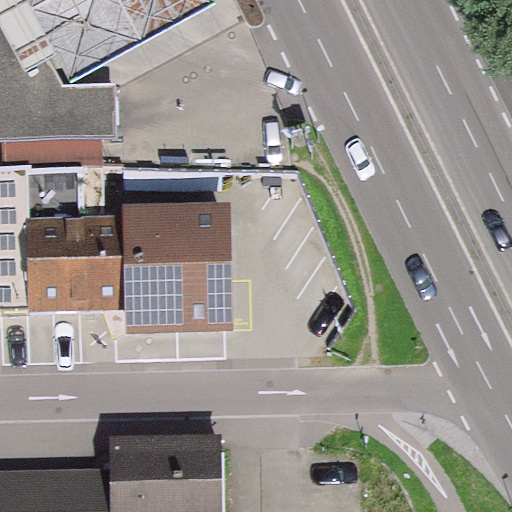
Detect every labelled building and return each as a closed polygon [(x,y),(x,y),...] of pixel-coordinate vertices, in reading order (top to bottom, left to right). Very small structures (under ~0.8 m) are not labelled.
[(52,77),(9,0),(0,0),(0,133),(99,130),(97,77),(52,77)] [(9,0),(52,77),(97,77),(93,56),(203,1),(202,0),(9,0)] [(0,303),(27,302),(25,215),(24,174),(0,174),(0,303)] [(222,209),(123,212),(25,215),(27,302),(124,300),(125,328),(225,325),(222,209)] [(106,429),(106,464),(106,511),(214,511),(213,428),(106,429)] [(106,511),(106,464),(0,465),(0,511),(106,511)]
